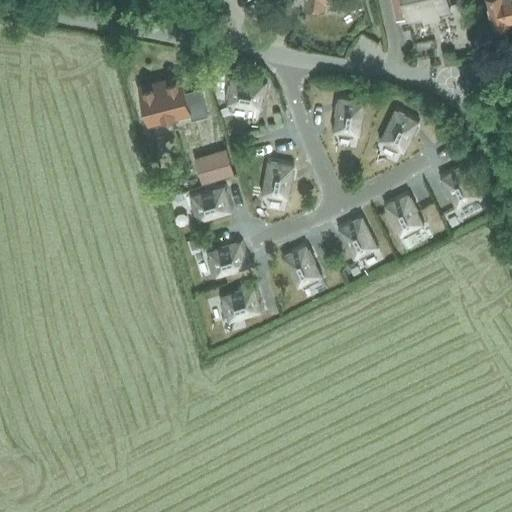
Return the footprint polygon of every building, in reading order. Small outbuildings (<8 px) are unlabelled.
[(309,5),(312,8),(318,9),(321,6),(326,6),(326,2),(343,3),(343,0),(305,0),(305,5),(309,5)] [(396,0),(401,18),(410,15),(411,18),(428,14),(427,6),(434,5),(434,7),(449,4),(448,0),(396,0)] [(511,0),(488,0),(494,26),(511,22),(510,19),(511,18),(511,0)] [(148,124),(190,113),(192,113),(186,91),(182,73),(138,84),(148,124)] [(226,104),(262,109),(266,81),(230,76),(226,104)] [(200,87),(186,91),(192,113),(190,113),(192,119),(208,115),(200,87)] [(367,100),(338,95),(332,131),(361,136),(367,100)] [(379,139),(404,151),(420,119),(395,106),(379,139)] [(202,183),(235,172),(227,147),(194,158),(202,183)] [(267,159),(261,194),(289,199),(295,164),(267,159)] [(440,176),(456,208),(481,195),(465,163),(440,176)] [(191,194),(199,222),(233,212),(225,184),(191,194)] [(384,204),(400,236),(425,223),(409,191),(384,204)] [(338,227),(354,259),(379,247),(363,214),(338,227)] [(207,250),(216,277),(250,267),(241,239),(207,250)] [(298,288),(323,275),(307,243),(281,256),(298,288)] [(221,295),(229,322),(263,312),(255,284),(221,295)]
